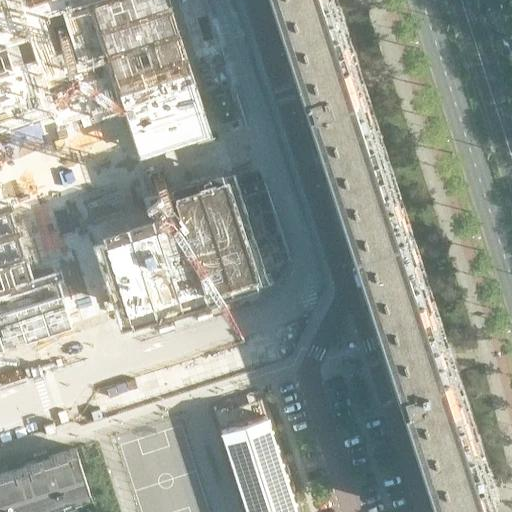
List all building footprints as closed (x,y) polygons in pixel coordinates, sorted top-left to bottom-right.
[(167,0),(0,0),(0,347),(254,266),(167,0)] [(363,90),(334,0),(289,0),(311,67),(297,71),(296,69),(295,70),(304,99),(305,98),(304,96),(319,91),(364,233),(405,220),(363,90)] [(234,116),(226,91),(214,94),(222,120),(234,116)] [(495,499),(445,343),(405,220),(364,233),(406,362),(391,367),(399,394),(400,394),(399,391),(408,388),(413,405),(419,403),(454,511),(470,507),(495,499)] [(222,295),(217,281),(205,285),(209,299),(222,295)] [(89,491),(75,447),(47,456),(45,450),(33,454),(34,460),(19,465),(33,509),(50,503),(49,500),(71,493),(71,496),(89,491)] [(22,511),(33,509),(19,465),(0,470),(0,511),(11,511),(16,511),(15,511),(22,511)]
